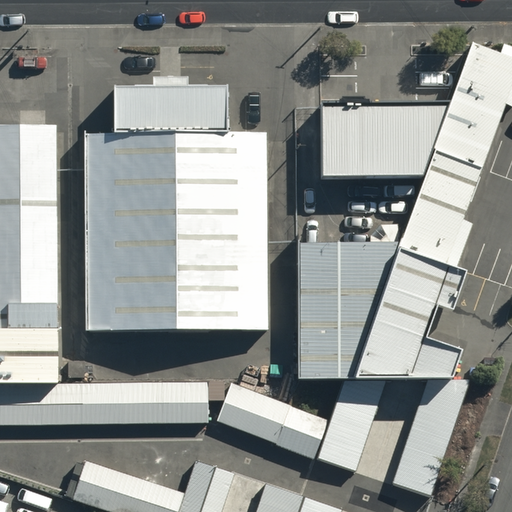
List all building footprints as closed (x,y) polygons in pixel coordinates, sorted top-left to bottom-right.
[(232,381),(217,419),(314,458),(315,456),(353,471),(387,381),(427,378),(392,482),(430,495),(469,378),(453,378),(463,346),(427,334),(438,300),(453,305),(466,267),(456,263),(472,222),(463,218),(508,103),(511,104),(511,44),(504,41),(500,50),(472,39),(450,103),(322,103),(323,174),(425,172),(399,240),(299,240),(300,377),(345,378),(329,417),(232,381)] [(0,379),(55,379),(54,121),(0,121),(0,379)] [(271,133),(87,132),(86,329),(270,331),(271,133)] [(0,424),(207,422),(206,382),(0,384),(0,424)] [(354,511),(195,458),(183,495),(91,464),(79,500),(115,511),(354,511)]
